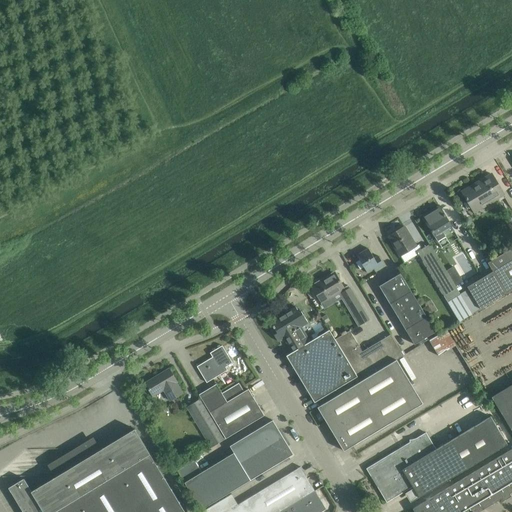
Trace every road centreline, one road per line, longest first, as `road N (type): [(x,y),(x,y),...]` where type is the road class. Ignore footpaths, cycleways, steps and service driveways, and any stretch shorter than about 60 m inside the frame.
road 1 (tertiary): [(226,296),(511,124)]
road 2 (unclassified): [(356,511),(226,296)]
road 3 (tertiary): [(28,407),(226,296)]
road 4 (unknown): [(323,456),(403,413),(437,384)]
